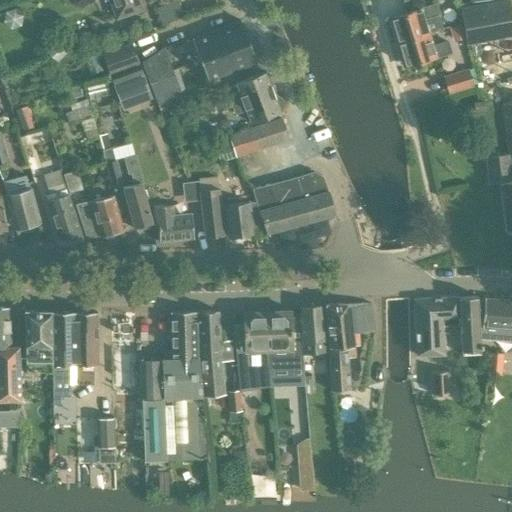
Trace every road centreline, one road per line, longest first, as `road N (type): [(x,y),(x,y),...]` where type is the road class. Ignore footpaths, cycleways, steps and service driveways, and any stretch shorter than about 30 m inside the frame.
road 1 (tertiary): [(0,295),(307,295),(375,276)]
road 2 (tertiary): [(345,259),(0,255)]
road 3 (residential): [(394,276),(410,254),(440,245),(372,0)]
road 4 (residential): [(345,259),(344,221),(327,164),(310,154),(248,0)]
